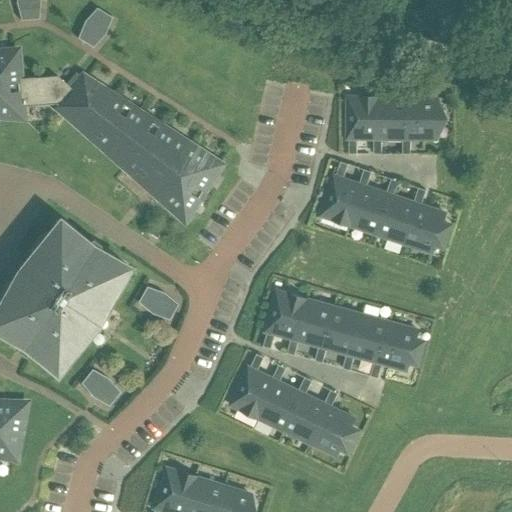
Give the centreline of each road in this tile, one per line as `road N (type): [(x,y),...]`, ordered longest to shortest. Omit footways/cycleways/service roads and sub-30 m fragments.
road 1 (residential): [(77,511),(98,455),(187,356),(210,295)]
road 2 (residential): [(210,295),(43,186),(0,175)]
road 3 (residential): [(210,295),(277,190),(297,92)]
road 4 (unclassified): [(307,0),(511,79)]
road 5 (residential): [(379,511),(419,453),(441,445),(511,449)]
